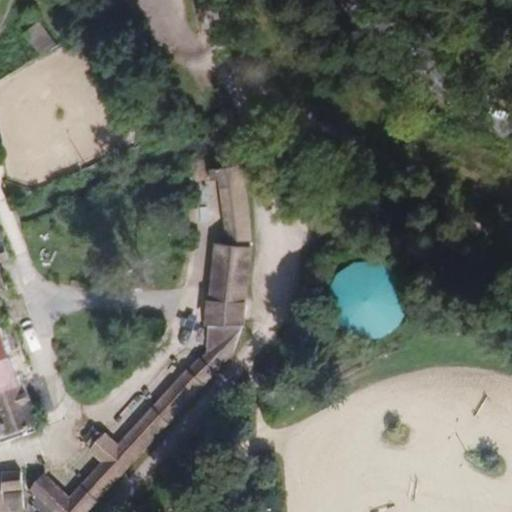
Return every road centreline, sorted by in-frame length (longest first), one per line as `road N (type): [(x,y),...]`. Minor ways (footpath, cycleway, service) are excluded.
road 1 (track): [(238,90),(284,248),(281,292),(255,345),(107,511)]
road 2 (track): [(511,176),(334,91),(238,90)]
road 3 (track): [(0,460),(73,440),(135,388),(182,334),(202,278)]
road 4 (track): [(0,202),(35,292),(73,440)]
road 5 (tertiary): [(511,129),(389,51),(352,0)]
road 6 (track): [(35,292),(194,305)]
road 7 (track): [(176,511),(238,451),(287,441)]
